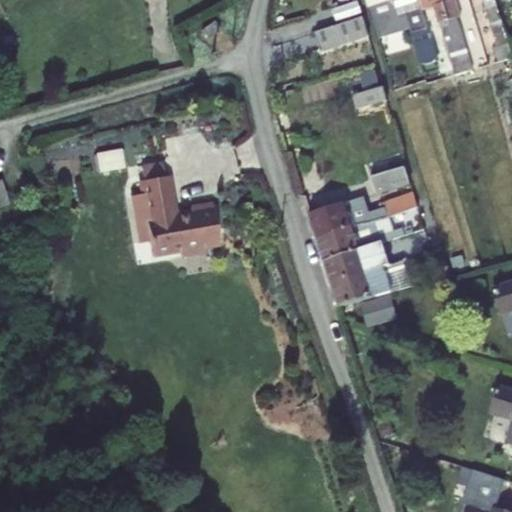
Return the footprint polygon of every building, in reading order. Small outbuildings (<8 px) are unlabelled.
[(359,0),(334,8),(338,21),(363,13),(359,0)] [(381,40),(395,35),(384,0),(369,0),(371,3),(381,40)] [(391,0),(397,18),(407,15),(413,34),(427,30),(424,17),(421,10),(418,0),(391,0)] [(450,21),(443,0),(418,0),(421,10),(436,6),(438,13),(441,24),(450,21)] [(461,18),(455,0),(443,0),(450,21),(441,24),(456,76),(473,70),(458,19),(461,18)] [(499,62),(511,57),(511,52),(495,0),(484,0),(498,47),(495,48),(499,62)] [(508,20),(511,18),(511,1),(503,4),(508,20)] [(424,17),(438,13),(436,6),(421,10),(424,17)] [(365,17),(315,32),(322,53),(370,36),(365,17)] [(201,30),(208,40),(221,30),(214,20),(201,30)] [(427,30),(413,34),(422,66),(437,61),(427,30)] [(385,86),(354,96),(357,110),(389,102),(385,86)] [(96,151),(100,171),(126,166),(123,147),(96,151)] [(165,176),(162,163),(140,166),(142,180),(165,176)] [(407,167),(372,177),(378,194),(412,184),(407,167)] [(169,175),(165,176),(142,180),(140,181),(142,193),(139,194),(141,209),(134,210),(139,243),(150,242),(152,256),(180,251),(181,256),(205,252),(204,248),(219,245),(212,204),(189,208),(190,212),(176,214),(169,175)] [(0,202),(12,200),(4,176),(0,176),(0,202)] [(387,207),(370,212),(365,196),(310,215),(317,239),(356,226),(372,224),(375,222),(419,208),(415,193),(385,203),(387,207)] [(139,194),(131,195),(134,210),(141,209),(139,194)] [(375,222),(372,224),(356,226),(317,239),(325,262),(381,244),(375,222)] [(393,266),(385,243),(381,244),(325,262),(333,285),(393,266)] [(416,266),(414,259),(393,266),(333,285),(340,307),(392,293),(387,276),(416,266)] [(511,283),(494,289),(502,315),(511,312),(511,283)] [(511,445),(511,390),(500,387),(492,412),(511,419),(511,434),(509,444),(511,445)] [(383,437),(392,434),(387,419),(378,422),(383,437)] [(511,511),(497,508),(506,479),(477,470),(467,504),(472,505),(469,511),(511,511)] [(415,511),(419,511),(427,499),(417,493),(408,508),(415,511)]
